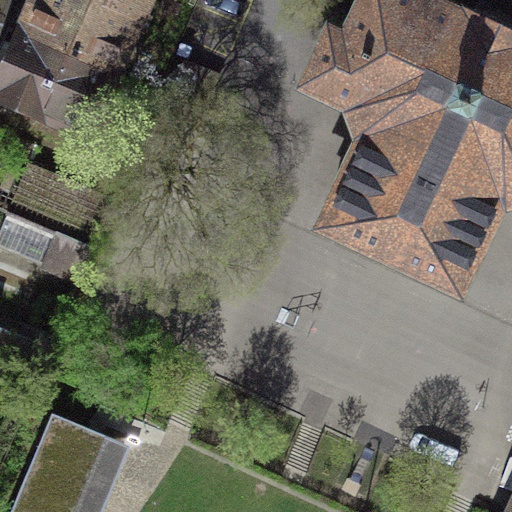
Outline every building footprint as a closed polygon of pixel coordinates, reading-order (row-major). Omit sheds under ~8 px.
[(24,30),(22,33),(108,71),(139,0),(40,0),(26,32),(24,30)] [(465,17),(428,0),(365,0),(347,40),(332,33),(324,49),(325,49),(317,67),(316,67),(308,83),(355,105),(354,108),(358,121),(362,133),(366,134),(325,222),(458,285),(499,197),(503,199),(511,195),(511,37),(496,31),(465,16),(465,17)] [(108,71),(22,33),(10,61),(0,83),(0,92),(41,111),(43,108),(84,126),(108,71)] [(178,90),(162,128),(213,149),(229,111),(178,90)] [(28,165),(0,152),(0,207),(7,211),(9,212),(28,165)] [(70,182),(28,165),(9,212),(92,246),(111,200),(70,182)] [(92,246),(9,212),(7,211),(0,227),(0,247),(66,275),(79,281),(94,247),(92,246)] [(84,425),(52,412),(9,511),(85,511),(116,439),(84,425)]
